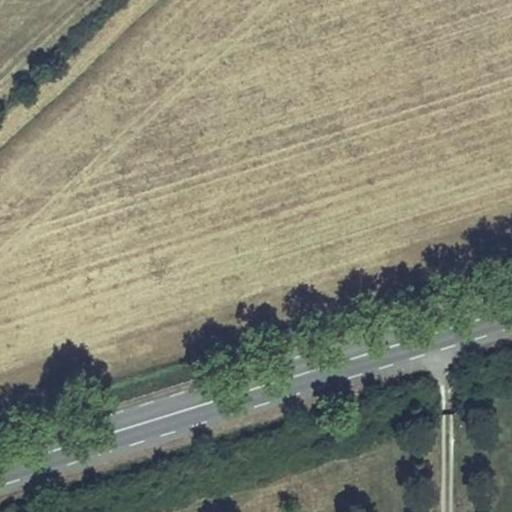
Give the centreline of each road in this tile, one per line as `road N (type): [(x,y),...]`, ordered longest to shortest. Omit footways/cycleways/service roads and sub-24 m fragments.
road 1 (primary): [(511,309),(0,465)]
road 2 (track): [(164,0),(0,152)]
